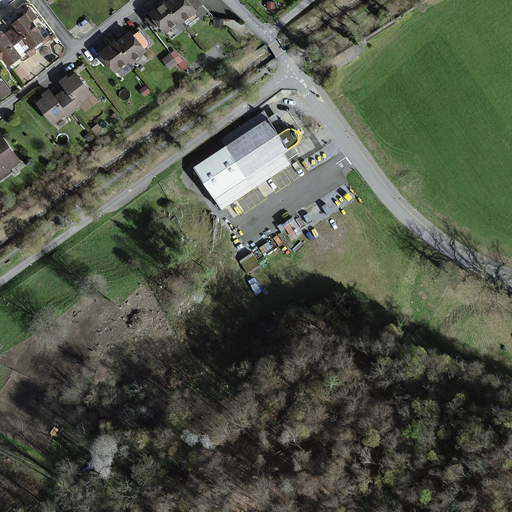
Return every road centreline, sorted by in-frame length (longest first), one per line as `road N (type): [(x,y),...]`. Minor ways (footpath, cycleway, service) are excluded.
road 1 (unclassified): [(511,282),(399,211),(264,34)]
road 2 (residential): [(0,109),(139,0)]
